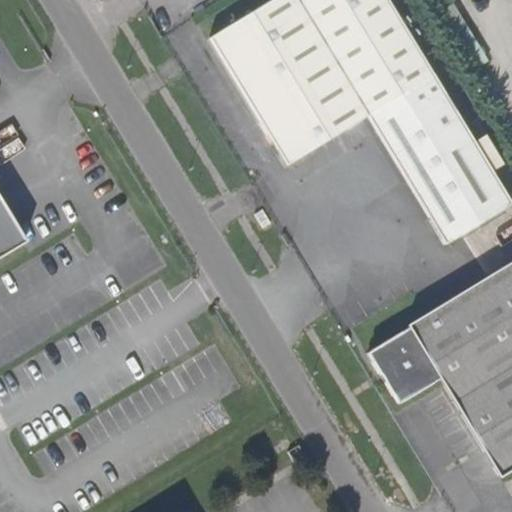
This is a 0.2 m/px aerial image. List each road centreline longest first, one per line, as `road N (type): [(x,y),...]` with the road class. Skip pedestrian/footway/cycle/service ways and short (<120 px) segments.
road 1 (residential): [(47,0),(365,511)]
road 2 (unknown): [(86,62),(39,95),(29,118),(32,148),(104,262),(97,283),(0,338)]
road 3 (unknown): [(222,282),(44,390),(23,427),(31,479)]
road 4 (unknown): [(31,479),(71,491),(95,485),(226,397)]
